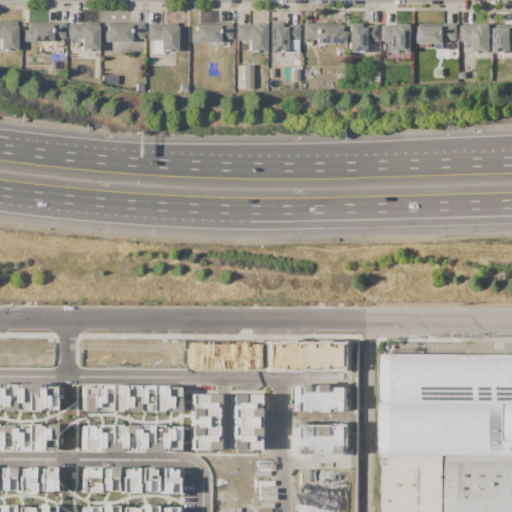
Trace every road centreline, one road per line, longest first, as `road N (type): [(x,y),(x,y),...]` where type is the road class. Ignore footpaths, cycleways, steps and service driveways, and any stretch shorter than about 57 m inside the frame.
road 1 (residential): [(0,320),(511,323)]
road 2 (residential): [(346,377),(0,375)]
road 3 (motorway): [(0,190),(129,204),(317,209)]
road 4 (residential): [(203,511),(203,477),(190,459),(0,459)]
road 5 (motorway): [(193,165),(0,136)]
road 6 (motorway): [(317,209),(511,217)]
road 7 (motorway): [(317,209),(511,204)]
road 8 (motorway): [(193,165),(0,147)]
road 9 (residential): [(372,322),(370,511)]
road 10 (motorway): [(381,165),(193,165)]
road 11 (residential): [(282,511),(283,376)]
road 12 (motorway): [(511,148),(381,165)]
road 13 (motorway): [(511,161),(381,165)]
